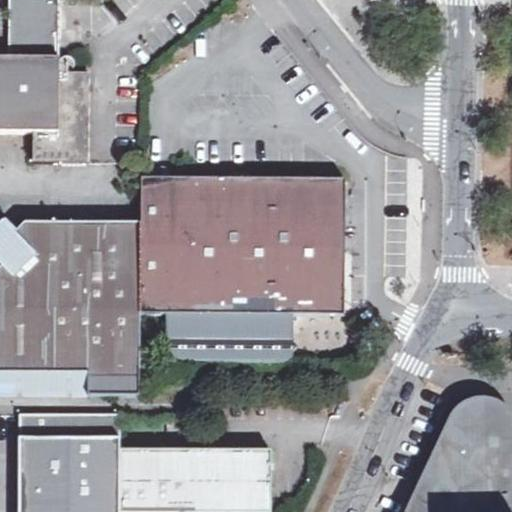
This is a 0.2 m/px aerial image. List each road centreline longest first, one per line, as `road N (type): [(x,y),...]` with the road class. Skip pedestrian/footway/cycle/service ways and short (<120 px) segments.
road 1 (secondary): [(348,511),(412,366),(463,317)]
road 2 (unclassified): [(294,0),(362,87),(395,115),(461,120)]
road 3 (secondary): [(461,120),(463,317)]
road 4 (secondary): [(460,0),(461,120)]
